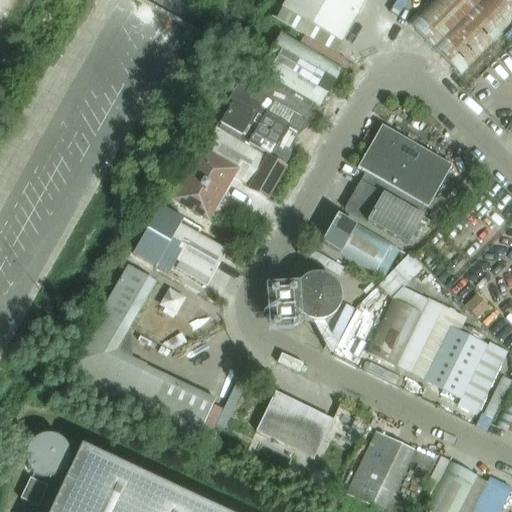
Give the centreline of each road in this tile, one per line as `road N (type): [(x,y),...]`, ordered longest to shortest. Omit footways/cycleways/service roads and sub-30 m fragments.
road 1 (unclassified): [(511,471),(280,354),(247,316),(258,273),(356,105)]
road 2 (unclassified): [(356,105),(385,79),(406,75),(511,173)]
